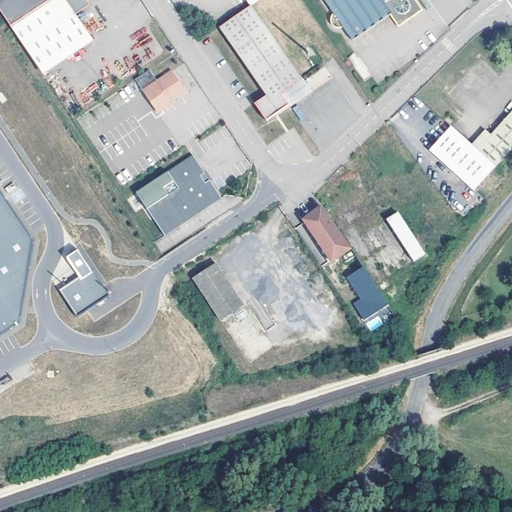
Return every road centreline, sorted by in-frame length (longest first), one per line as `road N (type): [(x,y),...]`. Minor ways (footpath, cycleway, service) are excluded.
road 1 (residential): [(500,0),(327,161),(293,175),(265,163),(157,0)]
road 2 (tertiary): [(311,511),(361,485),(401,439),(441,303),(511,202)]
